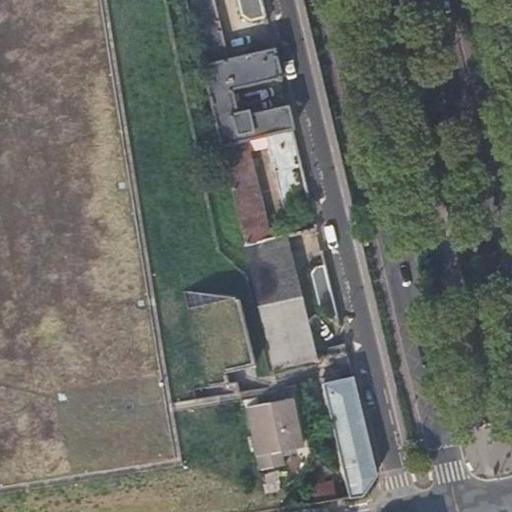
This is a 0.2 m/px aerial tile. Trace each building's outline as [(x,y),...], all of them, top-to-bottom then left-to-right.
[(310,201),(287,105),(248,115),(247,110),(236,113),(231,90),(280,78),(273,48),(231,59),(216,0),(0,0),(0,511),(195,511),(269,500),(268,497),(269,367),(308,357),(281,236),(267,239),(242,136),(266,131),(283,208),(310,201)] [(241,0),(244,15),(250,20),(266,17),(261,0),(241,0)] [(323,314),(328,316),(337,314),(325,265),(316,267),(313,275),(323,314)] [(329,346),(330,352),(345,348),(344,342),(329,346)] [(321,383),(348,498),(362,496),(376,475),(351,375),(321,383)] [(308,484),(311,504),(330,501),(326,481),(308,484)]
